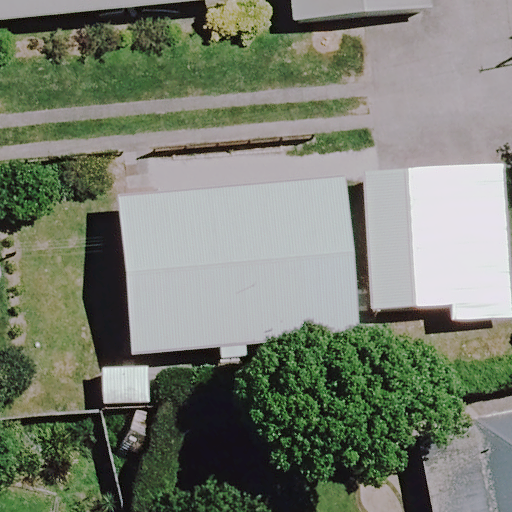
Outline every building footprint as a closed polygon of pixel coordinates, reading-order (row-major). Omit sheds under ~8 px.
[(0,0),(0,33),(238,12),(236,0),(0,0)] [(420,22),(417,0),(290,0),(294,35),(420,22)] [(498,323),(497,182),(363,182),(364,324),(498,323)] [(350,351),(338,194),(109,211),(121,369),(350,351)] [(511,511),(511,432),(414,451),(425,511),(511,511)]
